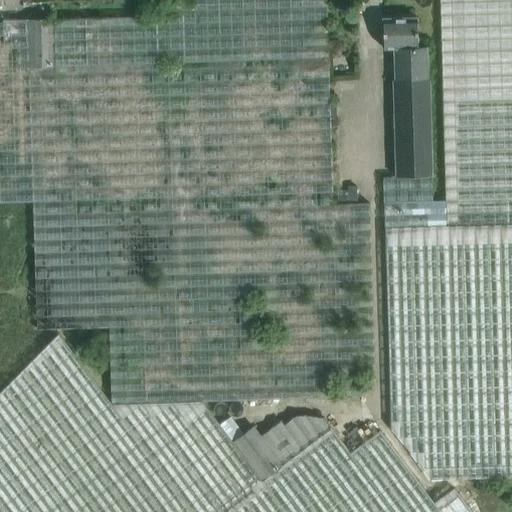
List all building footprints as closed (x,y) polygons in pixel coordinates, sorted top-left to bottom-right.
[(28,66),(33,200),(37,328),(109,326),(111,402),(58,332),(0,390),(0,511),(473,511),(454,487),(434,502),(379,429),(350,452),(323,416),(296,414),(284,424),(281,419),(261,434),(254,425),(243,432),(231,415),(220,423),(202,400),(367,395),(375,382),(369,223),(368,203),(332,204),(325,0),(168,0),(169,13),(53,17),(55,65),(28,66)] [(511,0),(439,0),(440,25),(446,199),(384,201),(390,425),(431,480),(511,477),(511,0)] [(53,17),(27,18),(28,66),(55,65),(53,17)] [(416,17),(382,18),(383,49),(395,48),(396,80),(395,80),(400,177),(436,175),(431,79),(428,79),(427,46),(417,46),(416,17)] [(0,200),(33,200),(28,66),(27,18),(3,19),(3,35),(0,34),(0,200)] [(346,200),(357,200),(357,186),(347,186),(346,200)]
